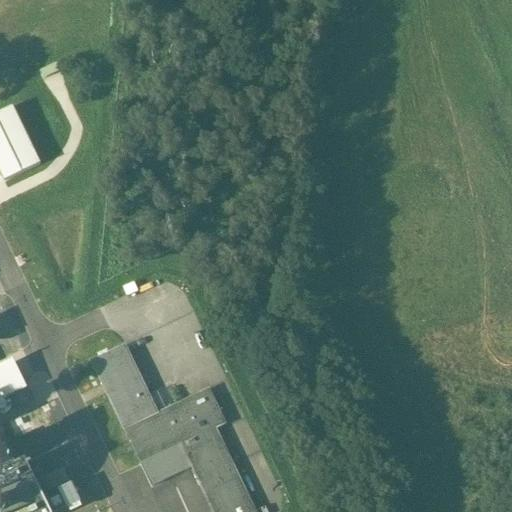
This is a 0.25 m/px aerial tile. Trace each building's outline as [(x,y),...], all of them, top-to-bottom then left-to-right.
[(17,107),(0,114),(0,169),(5,182),(43,165),(17,107)] [(158,416),(125,348),(91,364),(124,432),(158,416)] [(18,361),(0,368),(0,403),(31,390),(18,361)] [(225,426),(209,391),(199,396),(216,431),(225,426)] [(254,511),(216,431),(199,396),(158,416),(124,432),(141,467),(145,465),(148,472),(176,459),(172,452),(181,447),(211,511),(266,511),(265,509),(258,511),(254,511)] [(67,437),(54,408),(19,424),(26,439),(33,436),(39,449),(67,437)] [(26,463),(0,475),(0,511),(60,511),(79,503),(73,490),(45,503),(26,463)]
